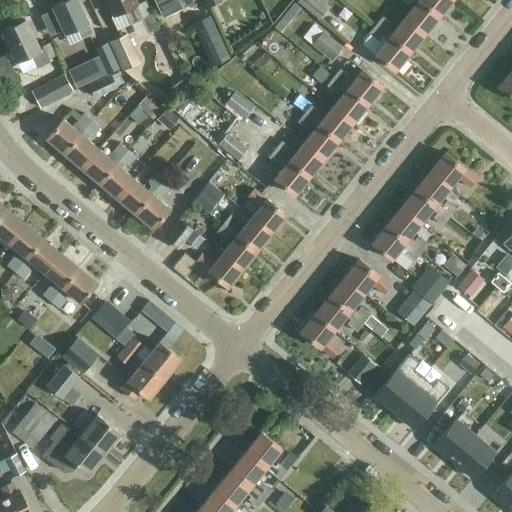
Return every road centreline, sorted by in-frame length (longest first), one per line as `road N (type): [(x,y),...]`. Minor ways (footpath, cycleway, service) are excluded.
road 1 (residential): [(238,349),(444,97)]
road 2 (residential): [(238,349),(26,173),(0,142)]
road 3 (residential): [(435,511),(238,349)]
road 4 (residential): [(105,511),(238,349)]
